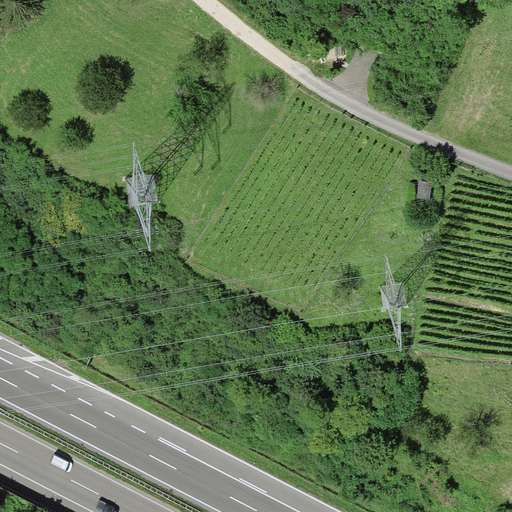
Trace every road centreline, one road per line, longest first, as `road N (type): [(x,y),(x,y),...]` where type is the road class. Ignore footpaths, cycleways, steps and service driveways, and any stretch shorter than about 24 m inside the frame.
road 1 (track): [(204,0),(365,113),(511,172)]
road 2 (motorway): [(262,511),(0,376)]
road 3 (motorway): [(0,443),(132,511)]
